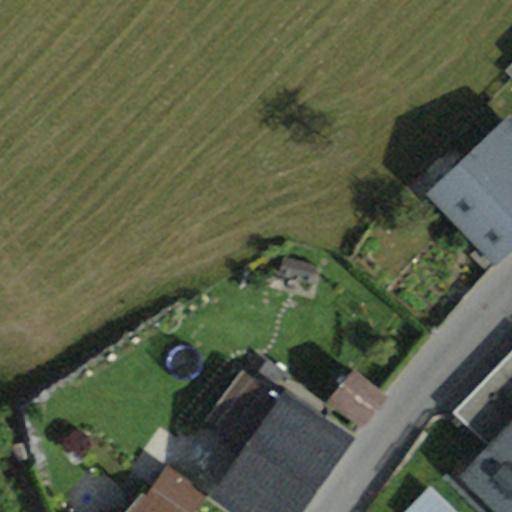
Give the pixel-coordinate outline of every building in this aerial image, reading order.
[(500,260),(511,248),(511,127),(510,125),(436,193),(500,260)] [(511,352),(454,413),(493,451),(511,432),(511,352)] [(224,495),(248,511),(299,511),(347,443),(287,403),(284,407),(271,397),(287,377),(271,364),(255,385),(246,377),(212,421),(253,452),(224,495)] [(361,423),(383,396),(356,374),(334,401),(361,423)] [(511,511),(511,432),(493,451),(469,477),(507,511),(511,511)] [(193,511),(203,497),(166,471),(147,499),(165,511),(193,511)] [(448,511),(428,492),(408,511),(448,511)] [(165,511),(147,499),(145,502),(159,511),(165,511)] [(159,511),(145,502),(143,500),(132,511),(159,511)]
